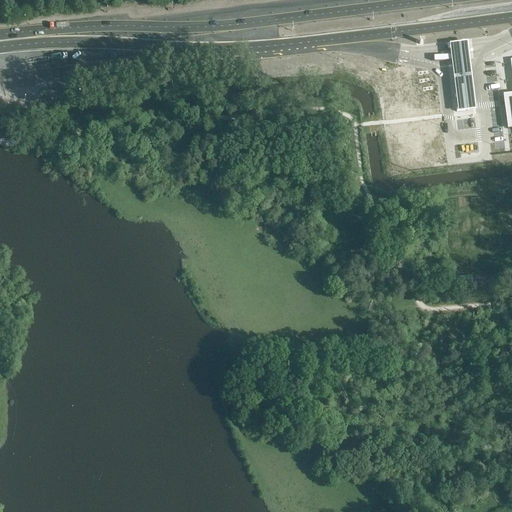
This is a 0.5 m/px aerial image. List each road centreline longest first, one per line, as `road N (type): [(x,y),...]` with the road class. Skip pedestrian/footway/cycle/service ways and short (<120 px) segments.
road 1 (primary): [(380,0),(0,47)]
road 2 (primary): [(0,81),(341,39)]
road 3 (primary): [(341,39),(511,14)]
